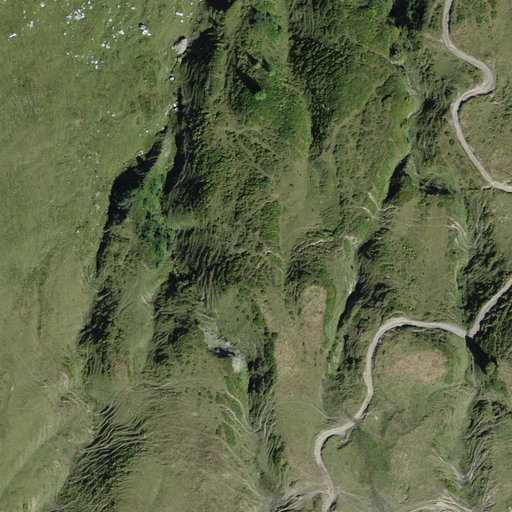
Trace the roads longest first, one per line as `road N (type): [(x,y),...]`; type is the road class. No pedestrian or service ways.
road 1 (track): [(511,281),(474,332),(410,322),(380,332),(362,409),(319,444),(334,493),(327,511)]
road 2 (track): [(450,0),(447,37),(489,79),(457,105),(462,140),(491,183),(511,189)]
